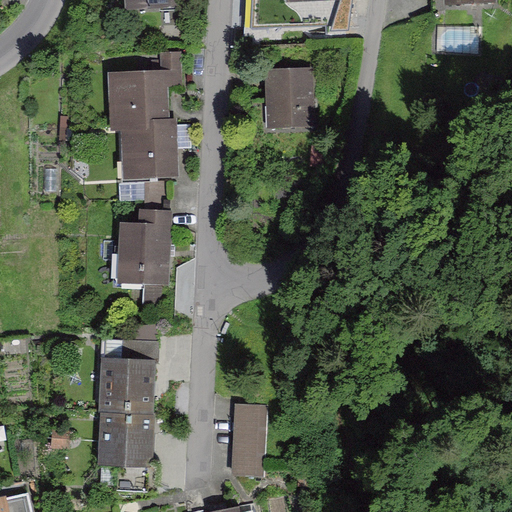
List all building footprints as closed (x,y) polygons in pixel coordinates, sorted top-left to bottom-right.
[(179,0),(119,0),(120,9),(180,6),(179,0)] [(251,0),(250,29),(325,25),(324,1),(282,2),(281,0),(251,0)] [(175,79),(174,49),(154,50),(155,69),(102,71),(104,131),(113,130),(116,130),(144,129),(143,120),(165,119),(164,79),(175,79)] [(264,128),(309,127),(307,67),(262,69),(264,128)] [(174,175),(171,119),(143,120),(144,129),(116,130),(118,177),(174,175)] [(164,209),(133,208),(132,222),(117,221),(114,285),(161,287),(164,209)] [(151,357),(91,356),(90,414),(150,414),(151,357)] [(267,473),(269,402),(236,401),(234,472),(267,473)] [(150,414),(90,414),(91,466),(150,465),(150,414)] [(65,431),(46,431),(46,449),(65,450),(65,431)] [(0,511),(26,511),(21,493),(0,498),(0,511)]
